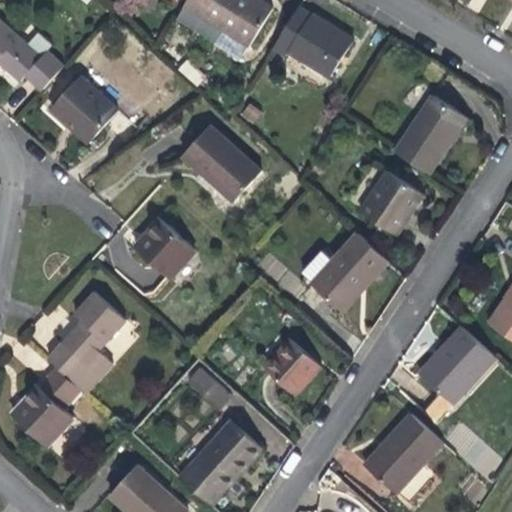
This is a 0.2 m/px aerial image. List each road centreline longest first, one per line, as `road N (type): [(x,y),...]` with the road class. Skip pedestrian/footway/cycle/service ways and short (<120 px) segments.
road 1 (residential): [(511,158),(272,511),(41,511),(0,477)]
road 2 (residential): [(405,0),(511,61)]
